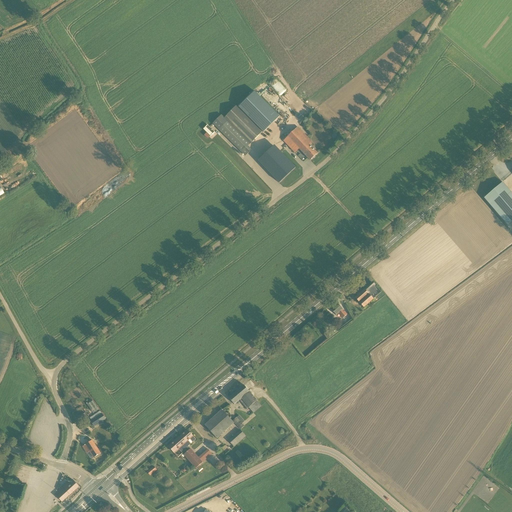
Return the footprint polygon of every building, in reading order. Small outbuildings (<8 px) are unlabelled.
[(255,92),(239,107),(263,133),(279,117),(255,92)] [(262,132),(238,108),(236,106),(225,117),(228,120),(227,121),(250,144),(262,132)] [(250,144),(227,121),(221,115),(212,124),(241,153),(250,144)] [(296,130),(288,137),(310,161),(318,153),(300,135),(296,130)] [(295,168),(278,149),(261,164),(279,183),(295,168)] [(508,225),(511,221),(511,193),(502,182),(485,198),(508,225)] [(364,307),(381,292),(372,283),(365,290),(364,289),(355,298),(364,307)] [(343,318),(347,314),(338,303),(331,309),(336,315),(338,313),(343,318)] [(247,409),(257,401),(244,385),(229,398),(234,404),(239,400),(247,409)] [(93,412),(99,409),(94,400),(88,404),(93,412)] [(217,439),(234,423),(222,410),(205,425),(217,439)] [(102,414),(91,421),(94,426),(105,419),(102,414)] [(243,433),(247,429),(236,417),(232,421),(243,433)] [(196,440),(187,430),(168,447),(174,453),(179,449),(184,455),(191,449),(188,446),(196,440)] [(234,447),(246,436),(241,431),(229,441),(234,447)] [(92,440),(83,447),(87,453),(90,451),(94,458),(101,453),(96,445),(92,440)] [(199,458),(191,449),(184,455),(196,468),(201,464),(203,463),(199,458)] [(203,463),(212,454),(208,449),(199,458),(203,463)] [(150,475),(157,470),(154,467),(147,472),(150,475)] [(79,486),(78,486),(74,481),(73,482),(72,480),(67,484),(55,494),(57,496),(62,502),(79,486)]
